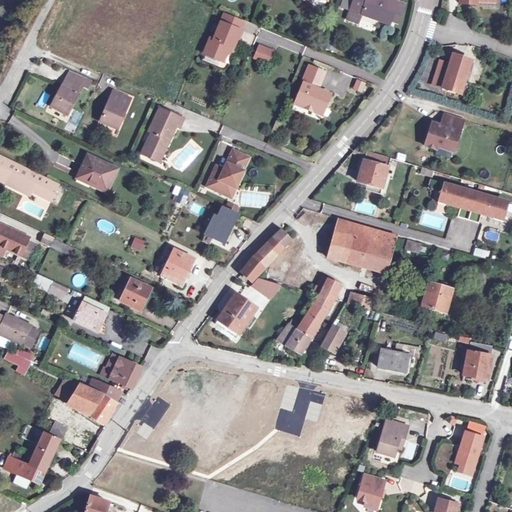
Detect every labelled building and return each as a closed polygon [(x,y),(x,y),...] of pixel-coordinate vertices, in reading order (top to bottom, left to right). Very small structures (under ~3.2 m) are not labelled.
[(362,0),(358,12),(371,17),(372,13),(397,22),(404,2),(398,0),(397,0),(397,2),(392,0),(362,0)] [(464,0),(463,7),(478,8),(479,4),(494,4),(494,0),(464,0)] [(245,26),(226,18),(222,27),(241,35),(245,26)] [(235,53),(243,36),(241,35),(222,27),(214,44),(210,42),(204,57),(225,66),(232,51),(235,53)] [(260,53),(256,62),(269,67),(273,58),(260,53)] [(461,97),(471,66),(472,65),(456,58),(453,67),(445,91),(461,97)] [(434,87),(445,91),(453,67),(442,64),(434,87)] [(475,67),(471,66),(461,97),(465,98),(475,67)] [(326,78),(311,71),(296,106),(305,110),(304,112),(314,117),(317,110),(325,113),(331,99),(319,94),(326,78)] [(54,110),(69,118),(84,89),(68,81),(54,110)] [(358,85),(355,94),(363,97),(366,89),(358,85)] [(101,125),(118,132),(132,102),(115,94),(101,125)] [(325,113),(317,110),(314,117),(322,120),(325,113)] [(184,122),(161,111),(150,134),(153,136),(143,157),(156,163),(160,155),(164,157),(169,148),(165,146),(167,142),(170,144),(177,129),(181,131),(184,122)] [(436,124),(434,132),(438,133),(435,141),(431,139),(428,147),(438,151),(440,148),(454,153),(452,156),(455,157),(468,122),(447,116),(444,127),(436,124)] [(440,148),(438,151),(437,154),(451,160),(452,156),(454,153),(440,148)] [(368,154),(357,151),(353,156),(366,159),(358,187),(367,189),(367,192),(381,196),(392,161),(368,154)] [(250,161),(234,154),(225,173),(222,179),(215,175),(208,190),(228,199),(233,189),(237,191),(245,174),(244,174),(250,161)] [(160,155),(156,163),(161,165),(164,157),(160,155)] [(0,178),(29,193),(47,203),(56,186),(0,158),(0,178)] [(119,173),(87,159),(78,179),(92,186),(90,191),(108,199),(119,173)] [(225,173),(217,170),(215,175),(222,179),(225,173)] [(0,184),(27,197),(29,193),(0,178),(0,184)] [(465,192),(444,187),(442,194),(440,194),(437,204),(448,207),(448,204),(460,208),(457,217),(468,220),(475,195),(465,192)] [(186,205),(189,191),(179,189),(177,203),(186,205)] [(233,189),(228,199),(233,201),(237,191),(233,189)] [(258,192),(258,208),(271,207),(270,192),(258,192)] [(475,195),(468,220),(478,223),(481,213),(493,216),(492,219),(503,222),(506,212),(504,212),(506,204),(485,198),(475,195)] [(224,210),(219,220),(209,239),(227,247),(233,233),(230,231),(237,216),(224,210)] [(206,238),(209,239),(219,220),(215,218),(206,238)] [(29,238),(0,223),(0,248),(29,262),(35,248),(27,244),(29,238)] [(257,225),(254,232),(259,234),(264,229),(257,225)] [(281,231),(268,244),(255,256),(251,260),(248,265),(242,275),(252,283),(292,241),(281,231)] [(334,233),(330,245),(339,248),(349,251),(352,238),(334,233)] [(46,234),(42,243),(51,247),(56,238),(49,235),(46,234)] [(133,237),(130,248),(142,251),(145,240),(133,237)] [(336,260),(360,266),(366,241),(352,238),(349,251),(339,248),(336,260)] [(393,248),(366,241),(360,266),(386,273),(393,248)] [(327,258),(336,260),(339,248),(330,245),(327,258)] [(166,279),(185,289),(198,264),(179,254),(166,279)] [(51,282),(38,276),(34,274),(30,285),(45,292),(51,282)] [(121,303),(132,308),(134,304),(142,308),(151,290),(132,280),(121,303)] [(259,280),(253,287),(271,299),(280,287),(259,280)] [(318,296),(314,304),(328,311),(340,287),(327,281),(323,288),(318,296)] [(421,306),(444,312),(451,289),(427,283),(421,306)] [(310,293),(318,296),(323,288),(317,286),(315,290),(312,289),(310,293)] [(214,325),(235,339),(256,308),(236,294),(214,325)] [(351,304),(370,310),(372,300),(354,295),(351,304)] [(107,315),(83,303),(74,322),(93,331),(97,322),(103,325),(107,315)] [(134,304),(132,308),(140,312),(142,308),(134,304)] [(328,311),(314,304),(298,331),(310,338),(328,311)] [(3,321),(0,319),(0,336),(22,346),(32,327),(5,315),(3,321)] [(338,355),(348,331),(331,324),(321,348),(338,355)] [(310,338),(298,331),(293,328),(288,325),(278,340),(300,354),(310,338)] [(434,340),(446,341),(447,334),(435,332),(434,340)] [(43,337),(39,347),(45,349),(49,339),(43,337)] [(408,356),(379,351),(376,369),(387,371),(387,369),(404,372),(408,356)] [(465,352),(462,376),(475,377),(475,381),(485,383),(489,355),(465,352)] [(29,363),(7,353),(4,360),(19,367),(17,372),(24,375),(29,363)] [(109,356),(103,370),(106,371),(112,374),(119,360),(109,356)] [(139,369),(119,360),(112,374),(106,371),(103,378),(129,390),(139,369)] [(65,408),(76,384),(63,378),(52,402),(65,408)] [(90,381),(86,389),(102,396),(108,399),(111,390),(90,381)] [(228,396),(239,400),(245,385),(234,381),(228,396)] [(86,389),(76,384),(65,408),(101,426),(115,404),(108,399),(102,396),(86,389)] [(149,402),(142,413),(150,418),(157,406),(149,402)] [(156,432),(182,442),(194,412),(168,402),(156,432)] [(358,415),(349,451),(363,455),(373,419),(358,415)] [(306,418),(301,442),(341,451),(347,427),(306,418)] [(407,428),(385,421),(375,453),(393,458),(395,449),(398,440),(403,441),(407,428)] [(48,437),(57,441),(60,442),(66,430),(54,424),(48,437)] [(31,429),(25,426),(22,433),(28,437),(31,429)] [(43,434),(38,432),(36,431),(29,446),(36,449),(43,434)] [(483,439),(465,433),(455,464),(462,467),(473,470),(483,439)] [(48,437),(43,434),(36,449),(51,456),(57,441),(48,437)] [(51,456),(36,449),(27,469),(42,475),(51,456)] [(36,486),(42,475),(27,469),(6,459),(1,471),(36,486)] [(473,470),(462,467),(460,474),(471,477),(473,470)] [(384,483),(364,477),(357,500),(365,503),(364,508),(375,511),(381,493),(384,483)] [(83,511),(105,511),(108,505),(88,499),(83,511)] [(456,511),(458,506),(437,501),(434,511),(456,511)]
